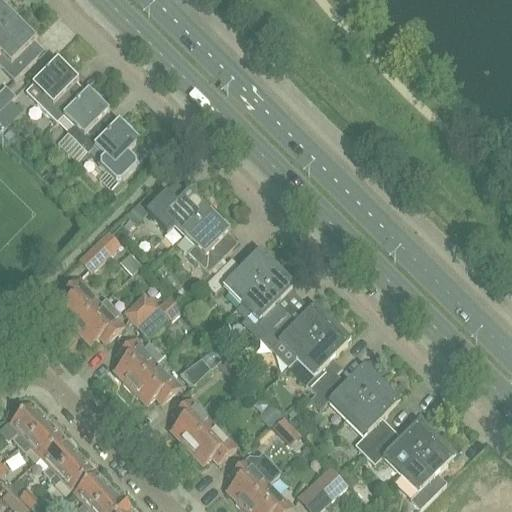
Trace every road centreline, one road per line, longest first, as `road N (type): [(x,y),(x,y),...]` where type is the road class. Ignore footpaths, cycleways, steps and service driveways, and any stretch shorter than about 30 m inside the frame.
road 1 (primary): [(107,0),(511,399)]
road 2 (primary): [(511,350),(153,0)]
road 3 (residential): [(160,511),(39,390),(17,385),(0,396)]
